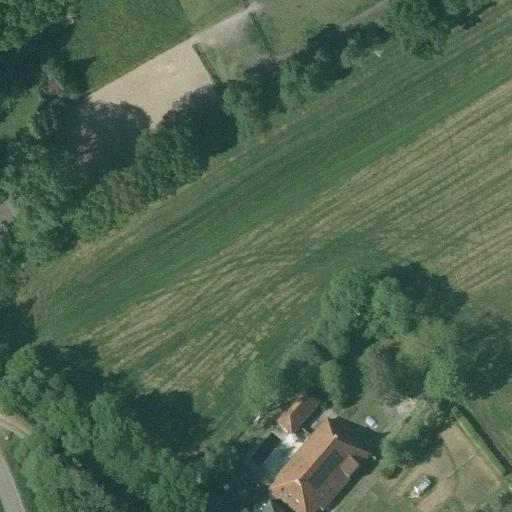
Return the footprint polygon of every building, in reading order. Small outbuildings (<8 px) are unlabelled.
[(28,27),(13,35),(18,46),(34,37),(28,27)] [(51,212),(34,188),(9,204),(5,198),(0,200),(0,241),(36,217),(38,220),(51,212)] [(375,310),(365,302),(348,323),(357,331),(375,310)] [(290,439),(318,407),(303,395),(276,426),(290,439)] [(324,511),(369,461),(327,424),(265,495),(261,492),(243,511),(324,511)] [(241,441),(236,437),(226,449),(230,453),(241,441)]
